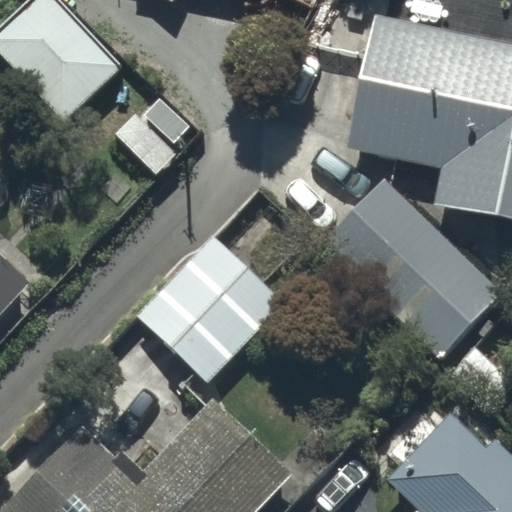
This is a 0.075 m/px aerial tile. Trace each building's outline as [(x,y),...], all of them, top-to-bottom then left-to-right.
[(0,48),(0,60),(68,133),(125,81),(51,2),(0,48)] [(447,183),(440,219),(511,234),(511,57),(381,30),(353,163),(447,183)] [(507,302),(389,190),(325,257),(443,369),(507,302)] [(141,326),(212,394),(287,314),(216,247),(141,326)] [(0,338),(38,299),(0,262),(0,338)] [(21,511),(273,511),(296,487),(218,413),(144,490),(90,440),(21,511)] [(511,511),(511,464),(501,455),(492,464),(455,428),(392,494),(411,511),(511,511)]
